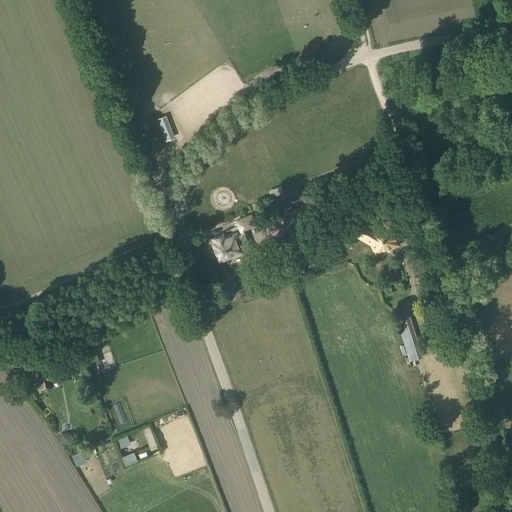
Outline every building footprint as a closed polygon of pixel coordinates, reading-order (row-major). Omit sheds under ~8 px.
[(346,217),(320,228),(322,235),(331,231),(333,237),(351,229),(352,232),(370,243),(373,251),(396,244),(389,221),(377,225),(366,217),(365,216),(371,214),(370,209),(346,216),(346,217)] [(223,234),(210,239),(219,262),(244,252),(239,240),(242,238),(245,232),(244,229),(254,225),(250,216),(237,221),(241,231),(241,230),(242,232),(239,235),(238,236),(236,233),(224,238),(223,234)] [(230,278),(220,281),(224,292),(233,289),(230,278)] [(232,301),(231,300),(229,294),(217,299),(220,306),(232,301)] [(408,311),(396,315),(410,361),(423,356),(408,311)] [(88,362),(97,358),(94,352),(85,355),(88,362)] [(24,353),(10,356),(12,369),(27,366),(24,353)] [(48,362),(33,365),(37,387),(52,384),(51,379),(59,378),(59,379),(70,377),(67,362),(66,362),(67,364),(57,366),(56,364),(49,366),(48,362)] [(125,430),(114,434),(117,443),(128,440),(125,430)] [(61,433),(61,444),(72,444),(72,433),(61,433)] [(71,455),(75,466),(85,462),(80,452),(71,455)]
